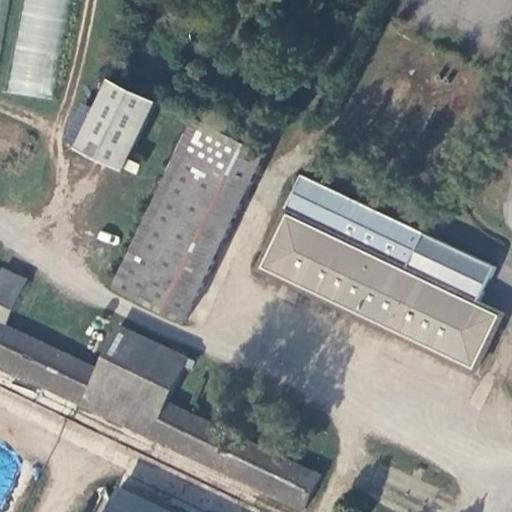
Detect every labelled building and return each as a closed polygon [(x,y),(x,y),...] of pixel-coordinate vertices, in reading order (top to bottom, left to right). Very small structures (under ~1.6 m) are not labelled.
[(0,0),(0,51),(9,0),(0,0)] [(22,0),(11,94),(54,99),(65,0),(22,0)] [(115,61),(83,131),(130,153),(162,83),(115,61)] [(199,124),(186,150),(256,185),(271,158),(199,124)] [(187,323),(256,185),(186,150),(117,288),(187,323)] [(504,264),(309,172),(292,208),(297,212),(271,265),(484,369),(511,312),(489,302),(504,264)] [(18,326),(41,281),(13,270),(6,283),(0,280),(0,360),(315,509),(332,474),(175,400),(197,357),(129,324),(107,368),(18,326)] [(175,511),(127,489),(116,511),(175,511)]
